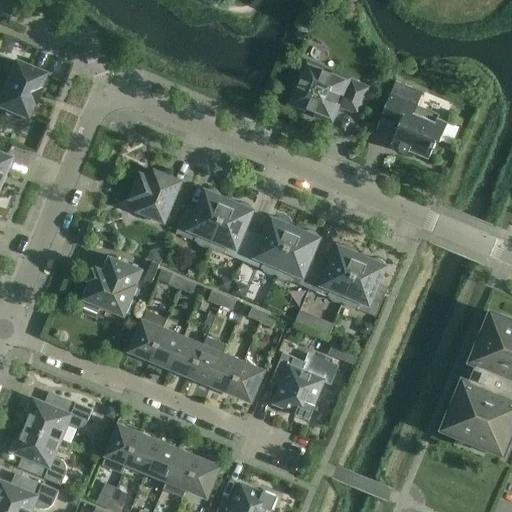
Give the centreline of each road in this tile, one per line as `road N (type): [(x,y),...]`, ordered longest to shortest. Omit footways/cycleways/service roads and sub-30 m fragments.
road 1 (residential): [(436,223),(152,102),(110,95)]
road 2 (residential): [(280,451),(3,328)]
road 3 (residential): [(3,328),(94,109),(110,95)]
road 4 (residential): [(110,95),(92,51),(0,9)]
